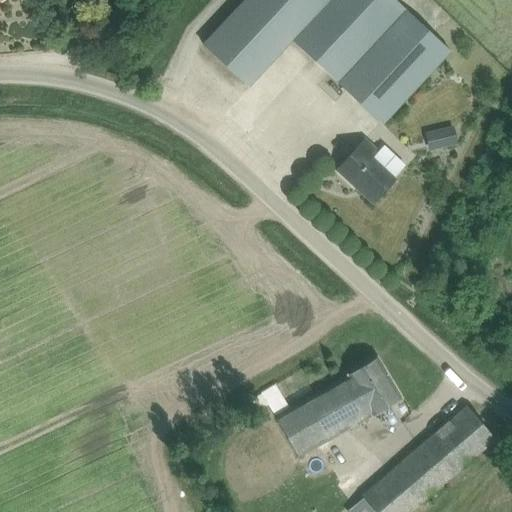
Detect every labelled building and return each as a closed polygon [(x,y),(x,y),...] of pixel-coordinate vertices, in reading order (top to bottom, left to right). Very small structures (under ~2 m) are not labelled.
[(245,0),(205,44),(204,46),(241,80),(243,82),(248,86),(292,40),(382,124),(450,50),(434,35),(417,19),(405,9),(395,0),(245,0)] [(431,148),(454,143),(451,130),(428,135),(431,148)] [(395,180),(393,178),(403,168),(381,147),(378,151),(365,139),(337,169),(373,203),(395,180)] [(377,357),(360,367),(275,414),(299,456),(384,408),(402,398),(377,357)] [(255,394),(260,406),(269,403),(273,413),(288,407),(277,384),(255,394)] [(354,505),(347,511),(348,511),(412,511),(495,440),(464,405),(361,495),(363,498),(354,505)]
